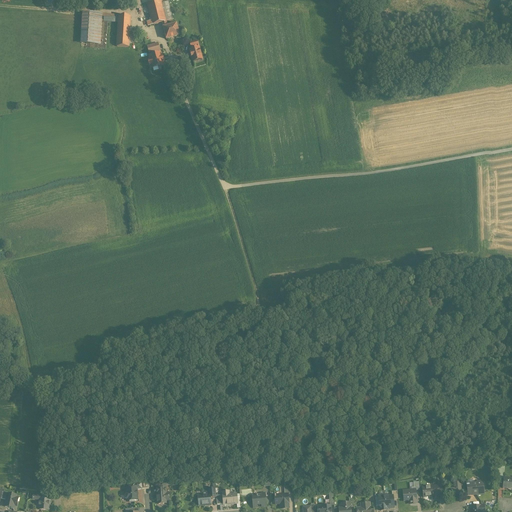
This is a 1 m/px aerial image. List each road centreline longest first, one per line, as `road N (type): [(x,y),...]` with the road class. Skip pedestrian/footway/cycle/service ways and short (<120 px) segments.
road 1 (unclassified): [(511,149),(376,173),(225,186),(164,45),(136,16)]
road 2 (track): [(225,186),(258,308),(113,348),(93,372),(31,383)]
road 3 (track): [(0,5),(136,16)]
